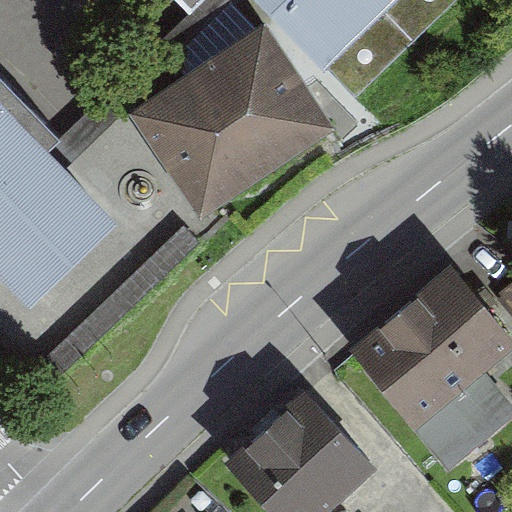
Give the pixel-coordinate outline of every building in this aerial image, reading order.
[(177,0),(190,13),(203,0),(177,0)] [(255,0),(324,71),(397,0),(255,0)] [(339,126),(268,20),(131,111),(202,217),(339,126)] [(0,273),(31,306),(119,221),(50,149),(63,137),(0,71),(0,273)] [(511,243),(490,218),(460,243),(487,275),(511,254),(511,243)] [(201,243),(184,226),(35,371),(51,388),(201,243)] [(511,348),(511,332),(453,262),(349,349),(450,469),(511,417),(511,402),(485,371),(511,348)] [(511,285),(502,294),(511,306),(511,285)] [(330,511),(379,467),(305,388),(227,462),(273,511),(330,511)]
